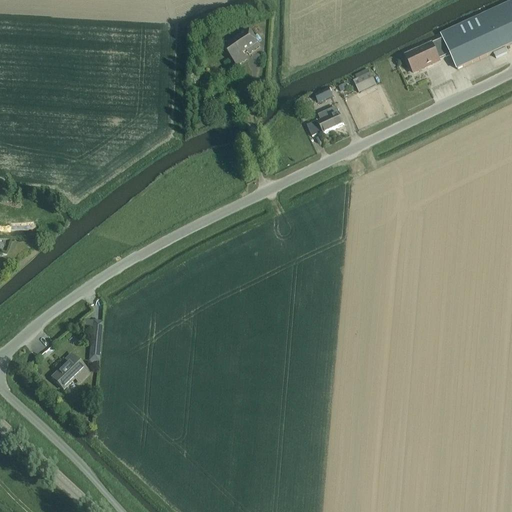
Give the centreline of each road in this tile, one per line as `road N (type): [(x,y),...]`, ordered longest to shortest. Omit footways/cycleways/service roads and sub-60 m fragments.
road 1 (unclassified): [(0,358),(79,293),(168,238),(511,72)]
road 2 (unclassified): [(121,511),(0,388)]
road 3 (tertiary): [(93,511),(0,425)]
